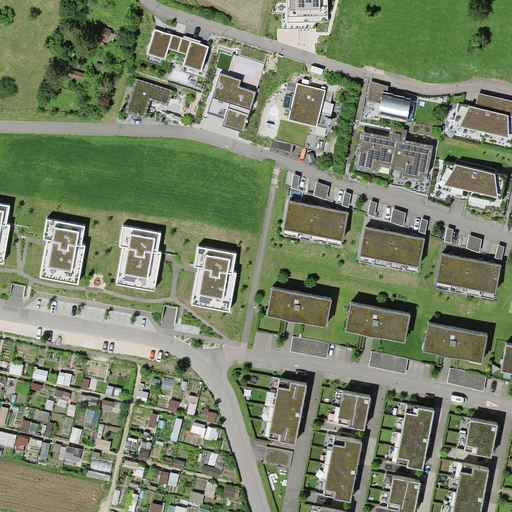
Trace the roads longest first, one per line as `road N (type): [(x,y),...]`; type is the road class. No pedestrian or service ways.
road 1 (residential): [(511,241),(238,145),(174,133),(0,127)]
road 2 (residential): [(163,0),(266,42),(428,91),(511,93)]
road 3 (residential): [(511,409),(242,354),(206,357)]
road 4 (residential): [(206,357),(0,312)]
road 5 (unclassified): [(259,511),(206,357)]
